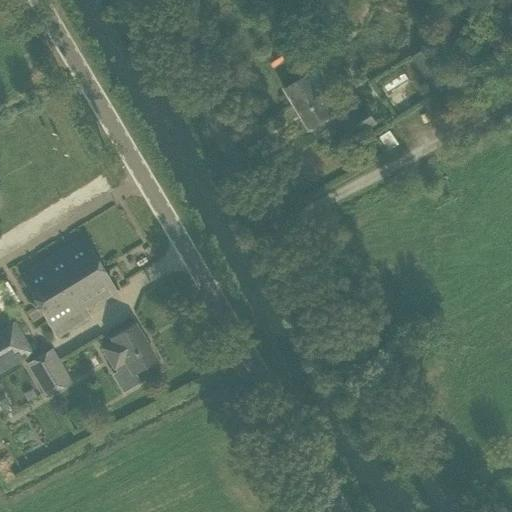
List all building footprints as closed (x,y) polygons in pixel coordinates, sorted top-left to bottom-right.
[(295,0),(283,7),(290,20),(313,8),(308,0),(295,0)] [(434,5),(423,12),(433,26),(443,19),(434,5)] [(411,56),(435,94),(453,82),(429,44),(411,56)] [(268,60),(273,68),(286,59),(281,52),(268,60)] [(284,88),(310,130),(336,113),(320,87),(329,82),(319,67),(284,88)] [(402,68),(381,81),(388,91),(408,79),(402,68)] [(342,122),(351,137),(377,121),(368,106),(342,122)] [(19,274),(56,336),(89,317),(85,309),(114,292),(115,293),(116,292),(83,237),(19,274)] [(112,374),(122,392),(140,382),(135,373),(156,361),(134,323),(110,337),(112,340),(100,347),(113,370),(115,369),(116,372),(112,374)] [(6,325),(0,328),(0,370),(24,357),(6,325)] [(51,350),(27,363),(46,396),(69,383),(51,350)] [(31,388),(23,393),(27,402),(36,397),(31,388)]
